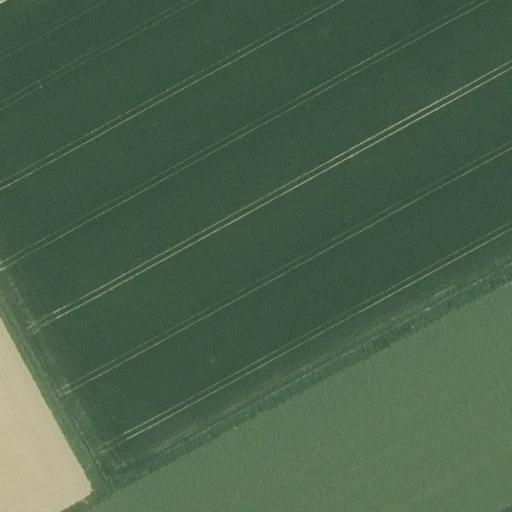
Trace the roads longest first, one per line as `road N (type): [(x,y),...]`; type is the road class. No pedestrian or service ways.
road 1 (track): [(511,275),(80,511)]
road 2 (track): [(101,500),(0,313)]
